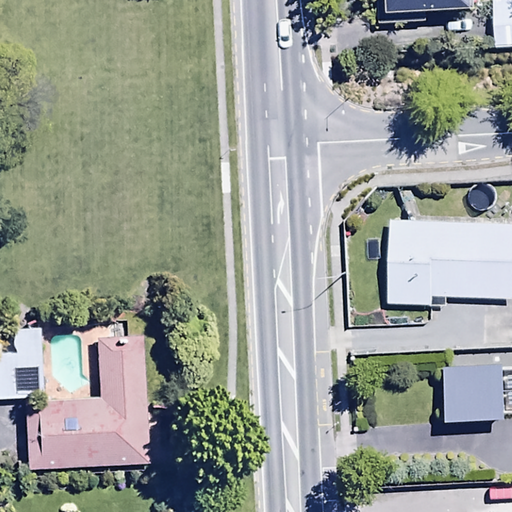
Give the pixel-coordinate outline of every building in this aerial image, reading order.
[(476,0),(378,0),(381,29),(429,26),(429,15),(477,12),(476,0)] [(511,1),(494,2),(495,51),(511,50),(511,1)] [(511,227),(392,223),(389,309),(447,311),(447,302),(511,304),(511,227)] [(99,403),(22,408),(26,476),(148,468),(140,340),(95,343),(99,403)] [(0,365),(0,404),(40,404),(39,368),(13,369),(13,365),(0,365)] [(505,369),(447,370),(449,422),(506,421),(505,369)]
